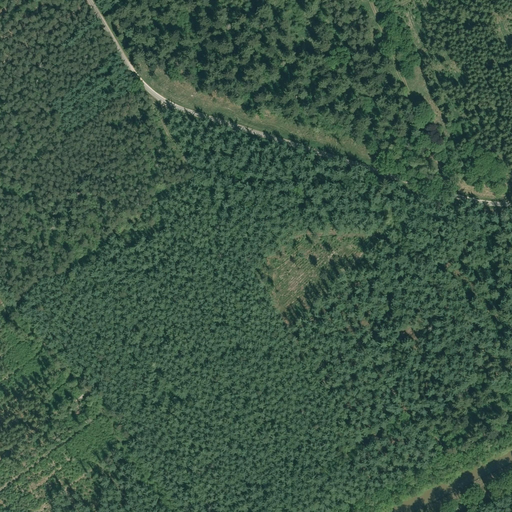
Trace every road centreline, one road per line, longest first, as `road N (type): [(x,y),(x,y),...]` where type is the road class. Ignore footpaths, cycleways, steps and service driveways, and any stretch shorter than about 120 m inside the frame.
road 1 (unclassified): [(89,0),(140,82),(167,103),(451,197),(511,205)]
road 2 (track): [(283,324),(172,147),(167,103)]
road 3 (track): [(193,181),(12,303)]
road 4 (track): [(131,444),(12,303)]
